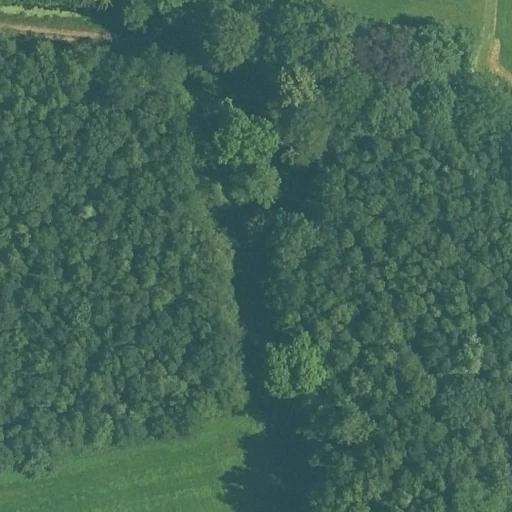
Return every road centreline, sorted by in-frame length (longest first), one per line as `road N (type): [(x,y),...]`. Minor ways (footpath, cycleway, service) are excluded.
road 1 (track): [(162,45),(400,78),(511,113)]
road 2 (track): [(0,31),(162,45)]
